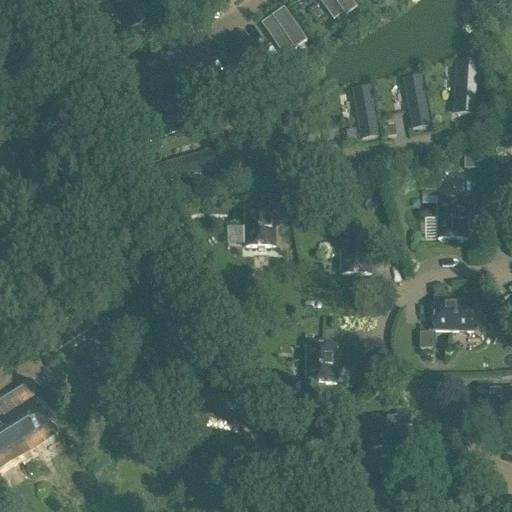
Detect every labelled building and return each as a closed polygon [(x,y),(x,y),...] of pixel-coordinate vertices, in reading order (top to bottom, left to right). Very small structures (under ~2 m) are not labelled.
[(134,0),(114,0),(117,4),(124,16),(131,28),(133,27),(145,20),(137,6),(134,0)] [(137,0),(148,17),(168,5),(165,0),(137,0)] [(357,10),(350,1),(349,0),(319,0),(321,3),(328,12),(335,22),(344,16),(346,18),(356,11),(357,10)] [(270,36),(277,45),(283,55),(293,48),(295,51),(305,44),(306,43),(301,35),(293,23),(285,12),(274,19),(263,26),(270,36)] [(249,47),(243,37),(228,46),(232,53),(239,64),(246,75),(254,86),(268,78),(268,77),(262,67),(256,57),(249,47)] [(116,61),(120,71),(129,68),(125,58),(116,61)] [(457,114),(475,115),(476,103),(477,91),(478,79),(479,66),(473,66),(457,65),(457,77),(459,78),(458,90),(457,102),(457,114)] [(130,82),(119,86),(125,103),(136,99),(148,95),(159,91),(171,87),(164,69),(153,73),(141,78),(130,82)] [(424,92),(421,80),(405,83),(407,96),(409,109),(412,122),(413,131),(430,128),(428,116),(426,104),(424,92)] [(373,106),(370,90),(354,93),(356,106),(358,119),(360,131),(362,140),(378,138),(376,122),(373,106)] [(310,117),(318,103),(315,102),(303,95),(296,108),(288,122),(280,136),(295,144),(303,131),(310,117)] [(140,128),(143,137),(146,145),(158,141),(169,137),(180,133),(192,128),(185,111),(174,115),(163,119),(151,124),(140,128)] [(385,140),(396,138),(394,129),(384,130),(385,140)] [(174,163),(161,167),(163,177),(166,185),(179,181),(191,178),(204,174),(217,171),(212,153),(199,156),(186,160),(174,163)] [(464,159),(464,171),(476,171),(476,159),(464,159)] [(438,220),(438,241),(453,241),(468,241),(468,229),(468,217),(473,217),(473,202),(472,202),(456,202),(440,202),(438,202),(438,204),(438,205),(438,215),(438,220)] [(246,236),(246,249),(261,249),(276,249),(276,237),(276,224),(281,224),(281,210),(269,210),(258,210),(249,210),(246,210),(246,211),(246,224),(246,226),(246,230),(246,233),(246,236)] [(342,264),(342,277),(357,277),(372,277),(372,265),(372,252),(377,252),(377,238),(365,238),(354,238),(342,238),(342,251),(342,252),(342,258),(342,264)] [(434,322),(434,333),(435,333),(448,333),(452,333),(460,333),(474,333),(473,318),(473,304),(460,304),(447,304),(447,298),(437,298),(434,298),(434,310),(434,322)] [(56,319),(44,303),(35,309),(54,337),(48,340),(56,352),(91,328),(83,317),(64,330),(56,319)] [(203,373),(172,319),(152,330),(182,384),(203,373)] [(307,374),(307,385),(322,386),(337,386),(337,373),(337,361),(341,361),(342,347),(337,347),(324,347),(311,347),(307,347),(307,348),(307,349),(307,360),(307,362),(307,374)] [(0,411),(5,420),(0,422),(0,468),(5,469),(22,458),(25,448),(21,442),(51,423),(28,386),(0,404),(0,411)] [(479,419),(479,420),(493,420),(494,420),(497,420),(505,420),(511,420),(511,390),(505,391),(492,391),(492,386),(479,386),(479,397),(479,409),(479,419)] [(390,419),(372,419),(372,434),(372,449),(383,449),(394,449),(397,449),(411,448),(411,433),(411,419),(411,413),(396,413),(397,419),(390,419)]
